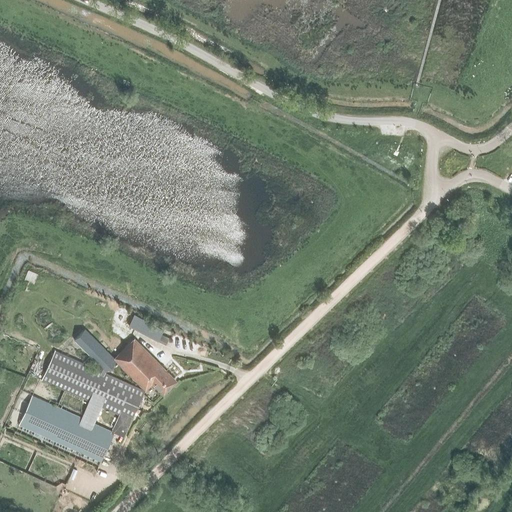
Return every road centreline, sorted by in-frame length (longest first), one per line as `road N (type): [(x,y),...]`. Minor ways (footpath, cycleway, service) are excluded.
road 1 (tertiary): [(120,511),(443,192)]
road 2 (unclassified): [(439,135),(412,123),(302,109),(163,33),(83,0)]
